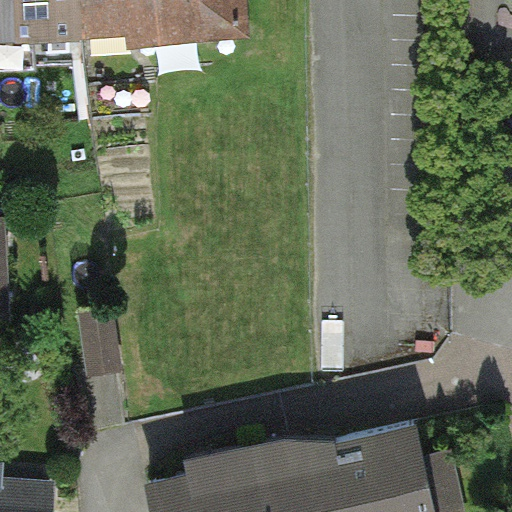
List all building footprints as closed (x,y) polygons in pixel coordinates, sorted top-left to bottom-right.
[(79,0),(0,0),(0,44),(82,43),(79,0)] [(241,0),(79,0),(82,43),(243,34),(241,0)] [(3,224),(0,224),(0,321),(10,321),(3,224)] [(87,361),(119,360),(117,298),(84,299),(87,361)] [(420,511),(402,428),(220,466),(134,485),(140,511),(420,511)] [(0,511),(52,511),(53,494),(0,490),(0,511)]
